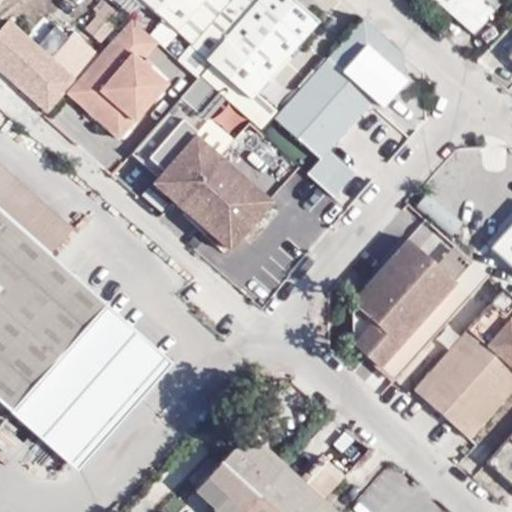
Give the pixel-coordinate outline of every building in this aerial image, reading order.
[(144,0),(188,39),(222,0),(144,0)] [(222,0),(188,39),(185,42),(209,63),(248,97),(251,94),(317,19),(294,0),(222,0)] [(431,0),(471,35),(494,8),(485,0),(431,0)] [(105,4),(84,28),(98,40),(119,16),(105,4)] [(391,42),(361,15),(274,114),(319,157),(306,172),(333,197),(354,173),(325,149),(369,97),(380,107),(404,82),(401,50),(391,42)] [(0,24),(0,72),(45,112),(64,90),(73,79),(6,17),(0,24)] [(154,40),(128,17),(73,79),(64,90),(115,136),(163,82),(138,57),(154,40)] [(209,63),(197,77),(259,131),(274,114),(251,94),(248,97),(209,63)] [(227,250),(269,202),(193,134),(152,184),(227,250)] [(0,160),(0,215),(48,258),(75,227),(0,160)] [(425,190),(411,205),(447,236),(458,221),(425,190)] [(0,391),(10,400),(15,395),(78,451),(156,361),(94,308),(98,302),(48,258),(0,215),(0,391)] [(511,263),(511,220),(492,246),(511,263)] [(370,352),(381,363),(457,281),(409,237),(352,298),(355,338),(370,352)] [(468,292),(457,281),(381,363),(394,375),(468,292)] [(15,395),(10,400),(77,459),(162,360),(98,302),(94,308),(156,361),(78,451),(15,395)] [(468,436),(511,385),(511,323),(508,320),(488,302),(413,388),(468,436)] [(378,365),(365,381),(382,394),(395,378),(378,365)] [(511,425),(486,455),(511,478),(511,425)] [(245,433),(220,460),(256,493),(281,465),(245,433)] [(297,480),(320,500),(343,475),(320,455),(297,480)] [(194,490),(218,511),(240,511),(256,493),(220,460),(194,490)] [(256,493),(240,511),(309,511),(320,500),(297,480),(281,465),(256,493)] [(309,511),(332,511),(320,500),(309,511)]
